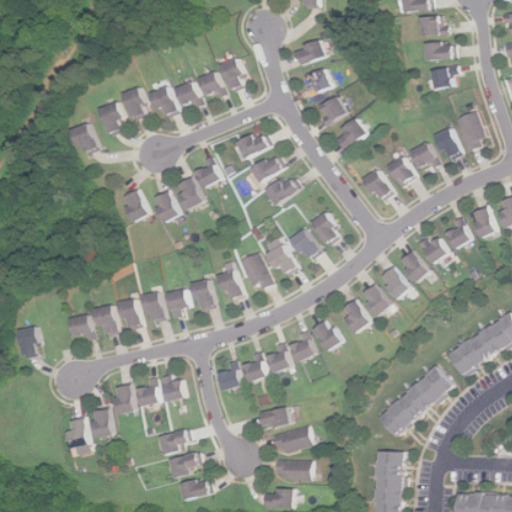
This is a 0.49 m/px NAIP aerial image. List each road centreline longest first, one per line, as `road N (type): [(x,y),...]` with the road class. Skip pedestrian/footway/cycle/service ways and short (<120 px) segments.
road 1 (residential): [(511,166),(436,201),(284,315),(123,359),(78,381)]
road 2 (residential): [(268,33),(293,125),(385,241)]
road 3 (residential): [(479,0),(489,75),(511,139)]
road 4 (residential): [(283,103),(158,153)]
road 5 (residential): [(199,343),(215,410),(249,458)]
